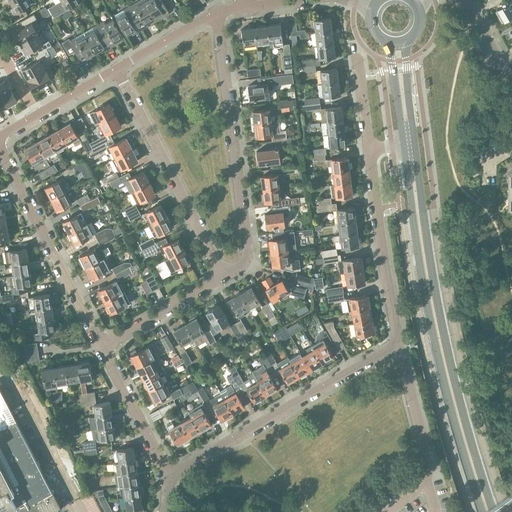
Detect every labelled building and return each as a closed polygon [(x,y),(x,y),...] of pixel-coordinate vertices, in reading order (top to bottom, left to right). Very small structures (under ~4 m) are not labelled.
[(9,0),(12,5),(14,7),(13,8),(16,14),(22,11),(24,16),(31,12),(28,7),(30,6),(26,0),(9,0)] [(53,0),(55,4),(48,8),(53,18),(70,8),(72,13),(78,9),(76,5),(79,3),(77,0),(53,0)] [(142,0),(140,0),(128,7),(141,30),(147,26),(146,25),(148,24),(147,23),(154,19),(142,0)] [(142,0),(154,19),(161,15),(161,16),(163,15),(164,17),(170,13),(163,3),(168,0),(142,0)] [(511,0),(509,0),(499,6),(501,8),(497,10),(497,11),(498,11),(504,21),(504,22),(511,17),(511,0)] [(45,7),(39,10),(46,22),(52,19),(45,7)] [(136,33),(141,30),(128,7),(114,15),(126,35),(133,31),(133,32),(135,31),(136,33)] [(23,27),(13,32),(19,43),(37,33),(31,23),(37,20),(34,13),(20,21),(23,27)] [(314,20),(316,33),(332,31),(331,26),(332,25),(331,20),(330,20),(330,18),(314,20)] [(103,22),(98,25),(111,47),(116,44),(115,43),(117,42),(116,41),(123,37),(113,19),(105,24),(103,22)] [(289,23),(291,36),(300,35),(305,34),(304,30),(297,30),(296,23),(289,23)] [(292,68),(290,50),(289,44),(283,45),(280,24),(279,25),(279,24),(273,25),(267,26),(269,42),(270,47),(273,47),(274,48),(279,47),(280,45),(283,45),(284,54),(282,54),(282,56),(283,69),(292,68)] [(98,25),(84,33),(95,53),(102,49),(102,50),(104,49),(105,51),(111,47),(98,25)] [(254,28),(256,44),(269,42),(267,26),(266,26),(260,26),(260,27),(254,28)] [(256,44),(254,28),(249,28),(243,28),(243,29),(241,29),(243,45),(256,44)] [(332,37),(332,31),(316,33),(317,46),(334,44),(333,43),(334,43),(333,36),(332,37)] [(37,33),(19,43),(25,53),(35,48),(38,53),(47,48),(47,49),(52,46),(48,39),(42,43),(37,33)] [(68,39),(62,42),(68,55),(75,51),(83,63),(88,60),(87,59),(89,58),(88,57),(95,53),(84,33),(69,41),(68,39)] [(317,46),(319,59),(335,57),(335,55),(336,55),(335,50),(334,50),(334,44),(317,46)] [(37,61),(22,70),(28,80),(46,70),(46,71),(50,68),(44,58),(50,55),(47,49),(47,48),(38,53),(34,55),(37,61)] [(67,58),(61,62),(65,68),(71,64),(67,58)] [(322,84),(338,82),(338,76),(338,70),(337,70),(337,69),(320,71),(322,84)] [(46,70),(28,80),(34,90),(51,81),(46,71),(46,70)] [(0,96),(11,90),(5,80),(0,82),(0,96)] [(272,82),(248,85),(250,99),(253,99),(254,100),(256,100),(256,99),(269,97),(268,89),(273,89),(272,82)] [(338,82),(322,84),(324,97),(340,95),(340,93),(340,87),(339,87),(338,82)] [(11,90),(0,96),(0,110),(16,101),(11,90)] [(305,100),(305,106),(320,104),(319,98),(305,100)] [(293,100),(277,102),(278,108),(293,106),(293,100)] [(100,122),(113,116),(115,115),(109,103),(107,104),(107,103),(102,105),(102,106),(89,113),(92,119),(97,116),(100,122)] [(300,107),(301,113),(321,110),(320,104),(305,106),(300,107)] [(327,122),(343,120),(342,115),(343,115),(342,108),(341,107),(325,109),(327,122)] [(253,124),(270,122),(269,116),(273,115),(273,109),(266,110),(266,109),(263,110),(253,111),(253,117),(252,117),(253,124)] [(100,122),(102,127),(98,129),(97,133),(100,138),(89,144),(92,149),(102,144),(112,138),(109,132),(121,126),(118,120),(116,121),(113,116),(100,122)] [(76,120),(82,131),(87,128),(81,118),(76,120)] [(328,135),(345,133),(344,131),(345,131),(344,125),(343,120),(327,122),(328,135)] [(270,122),(253,124),(254,131),(255,131),(256,137),(266,135),(266,136),(269,135),(276,134),(275,128),(271,129),(270,122)] [(92,149),(89,144),(83,132),(77,135),(76,134),(77,134),(75,131),(70,123),(58,130),(66,144),(72,140),(75,146),(81,143),(88,156),(92,149)] [(58,130),(47,136),(55,150),(66,144),(58,130)] [(345,133),(328,135),(330,148),(346,146),(346,144),(347,144),(346,138),(345,138),(345,133)] [(55,150),(47,136),(36,142),(45,156),(55,150)] [(113,152),(116,158),(128,152),(132,150),(129,144),(128,144),(128,143),(126,138),(106,148),(109,154),(113,152)] [(293,138),(281,140),(282,146),(298,144),(298,138),(293,138)] [(38,160),(45,156),(36,142),(24,149),(29,157),(29,158),(30,160),(31,160),(34,166),(40,163),(38,160)] [(92,149),(88,156),(89,158),(105,150),(102,144),(92,149)] [(269,149),(257,151),(258,165),(279,162),(278,154),(281,154),(280,146),(269,147),(269,149)] [(128,152),(116,158),(119,164),(116,166),(119,171),(137,161),(135,156),(132,150),(128,152)] [(333,172),(349,170),(349,169),(349,163),(348,163),(347,157),(336,159),(333,159),(334,159),(327,160),(328,166),(332,165),(333,172)] [(84,162),(73,167),(76,173),(87,167),(84,162)] [(52,168),(50,166),(38,173),(42,179),(54,172),(52,168)] [(73,166),(62,172),(65,177),(76,172),(73,166)] [(349,170),(333,172),(334,184),(349,183),(349,182),(351,181),(350,175),(349,175),(349,170)] [(105,184),(110,181),(119,177),(116,171),(102,178),(105,184)] [(131,178),(128,180),(125,181),(128,186),(131,192),(149,183),(146,176),(143,172),(134,176),(131,177),(131,178)] [(272,175),(261,176),(262,182),(261,182),(262,188),(263,188),(264,189),(279,187),(278,180),(282,180),(281,174),(275,175),(272,175)] [(119,177),(110,181),(113,187),(124,181),(121,176),(119,177)] [(47,192),(51,199),(71,189),(68,182),(66,183),(63,178),(57,181),(55,182),(45,187),(48,192),(47,192)] [(153,189),(149,183),(131,192),(135,199),(137,203),(143,200),(143,201),(145,200),(145,199),(155,194),(152,189),(153,189)] [(349,183),(334,184),(330,185),(332,198),(352,195),(352,194),(353,194),(353,188),(351,188),(351,187),(350,187),(349,183)] [(264,200),(264,201),(270,201),(284,199),(283,186),(279,187),(264,189),(264,193),(263,193),(263,195),(262,195),(262,201),(264,200)] [(75,201),(73,198),(77,196),(73,187),(71,189),(51,199),(54,206),(55,205),(57,210),(66,205),(67,206),(69,204),(75,201)] [(80,205),(91,200),(87,194),(77,200),(80,205)] [(284,199),(270,201),(271,207),(299,203),(298,197),(284,199)] [(94,206),(91,200),(80,205),(83,211),(94,206)] [(338,223),(355,220),(353,207),(337,209),(336,203),(331,204),(319,205),(316,206),(317,212),(337,209),(338,223)] [(125,217),(138,210),(135,204),(122,211),(125,217)] [(152,224),(167,216),(163,210),(160,205),(151,210),(148,211),(149,211),(143,214),(145,220),(149,218),(152,224)] [(141,216),(138,210),(125,217),(128,222),(141,216)] [(81,212),(75,215),(70,217),(71,218),(63,221),(66,226),(65,227),(68,234),(87,224),(81,212)] [(267,226),(273,225),(273,228),(275,228),(275,227),(284,226),(283,212),(265,214),(267,227),(266,227),(266,228),(267,228),(267,226)] [(167,216),(152,224),(155,230),(151,231),(154,237),(160,234),(163,233),(172,228),(169,223),(170,223),(167,216)] [(355,220),(338,223),(340,235),(357,232),(355,220)] [(87,224),(68,234),(72,240),(72,239),(75,245),(83,241),(83,240),(84,239),(84,240),(87,238),(93,235),(87,224)] [(7,227),(0,227),(0,240),(9,239),(7,227)] [(97,240),(108,234),(105,228),(94,234),(97,240)] [(312,229),(303,230),(291,231),(292,237),(313,235),(312,229)] [(357,232),(340,235),(333,236),(333,242),(341,241),(342,248),(358,246),(357,232)] [(108,234),(97,240),(100,245),(111,240),(108,234)] [(142,250),(155,243),(152,238),(139,245),(142,250)] [(165,259),(169,257),(183,250),(184,250),(181,243),(180,243),(177,238),(168,243),(165,244),(165,245),(159,248),(165,259)] [(272,253),(288,251),(286,238),(269,240),(270,249),(271,249),(272,253)] [(155,243),(142,250),(145,256),(158,249),(155,243)] [(102,248),(99,250),(97,247),(91,250),(91,249),(89,251),(80,256),(86,267),(103,258),(106,256),(102,248)] [(26,248),(10,251),(10,250),(4,251),(6,264),(12,263),(28,261),(26,248)] [(323,257),(337,255),(336,249),(321,251),(322,258),(323,257)] [(183,250),(169,257),(175,268),(189,261),(185,253),(184,254),(183,250)] [(288,258),(288,251),(272,253),(272,254),(270,254),(271,260),(272,260),(272,266),(280,265),(281,269),(293,271),(300,270),(299,259),(292,260),(292,258),(288,258)] [(337,255),(323,257),(324,264),(338,261),(337,255)] [(345,266),(345,272),(362,269),(363,269),(362,263),(361,263),(360,257),(353,259),(353,258),(351,258),(351,259),(340,261),(341,267),(345,266)] [(109,270),(103,258),(86,267),(92,279),(101,275),(103,273),(109,270)] [(12,263),(14,275),(30,272),(28,261),(12,263)] [(115,274),(129,268),(132,266),(130,263),(123,263),(112,268),(115,274)] [(129,268),(115,274),(118,280),(132,273),(129,268)] [(362,269),(345,272),(348,286),(364,283),(363,274),(362,274),(362,269)] [(14,275),(9,276),(11,288),(12,294),(27,291),(26,285),(32,285),(30,272),(14,275)] [(296,273),(295,278),(313,284),(313,278),(296,273)] [(152,277),(146,280),(152,291),(157,289),(152,277)] [(313,284),(295,278),(293,285),(286,282),(284,284),(281,280),(273,285),(269,277),(262,281),(266,289),(273,301),(272,299),(276,296),(278,297),(279,298),(280,297),(280,296),(286,293),(303,298),(306,289),(312,290),(313,284)] [(152,291),(146,280),(141,283),(147,294),(152,291)] [(105,301),(124,291),(121,285),(119,286),(116,281),(110,284),(108,285),(98,290),(101,295),(100,295),(103,301),(105,300),(105,301)] [(330,288),(331,294),(343,293),(343,292),(342,286),(330,288)] [(240,293),(248,308),(254,304),(256,308),(261,305),(258,299),(257,296),(256,296),(251,287),(246,290),(246,289),(240,293)] [(124,305),(130,302),(124,291),(105,301),(107,305),(106,305),(110,313),(116,310),(117,313),(126,308),(124,305)] [(248,308),(240,293),(233,297),(234,297),(229,300),(233,308),(235,311),(236,312),(235,313),(236,314),(237,314),(239,318),(245,315),(242,311),(248,308)] [(343,293),(331,294),(327,295),(328,302),(344,299),(343,293)] [(12,294),(0,295),(0,302),(13,300),(12,294)] [(52,306),(50,294),(28,298),(30,310),(35,309),(52,306)] [(354,310),(368,308),(370,308),(367,295),(359,296),(346,298),(347,305),(352,304),(354,310)] [(273,314),(267,303),(262,306),(268,317),(273,314)] [(229,323),(219,305),(214,308),(213,307),(207,311),(208,311),(206,312),(216,330),(222,326),(224,329),(230,326),(228,323),(229,323)] [(35,309),(37,321),(54,318),(52,306),(35,309)] [(355,316),(356,323),(372,320),(371,312),(369,312),(368,308),(354,310),(351,310),(353,317),(355,316)] [(204,319),(199,322),(196,318),(195,318),(194,316),(189,320),(189,321),(185,324),(193,339),(196,343),(207,337),(214,349),(219,346),(204,319)] [(273,325),(278,322),(275,316),(269,319),(273,325)] [(33,334),(34,340),(50,337),(49,331),(55,330),(54,318),(37,321),(39,333),(33,334)] [(241,333),(242,335),(247,332),(240,320),(235,323),(241,333)] [(372,320),(356,323),(354,323),(355,329),(357,329),(358,335),(356,335),(356,336),(365,335),(366,337),(372,334),(372,333),(375,333),(372,320)] [(182,345),(193,339),(185,324),(174,330),(182,345)] [(286,329),(290,336),(294,333),(290,326),(286,329)] [(340,337),(334,327),(327,328),(334,341),(340,337)] [(290,336),(286,329),(282,331),(286,338),(290,336)] [(319,341),(311,346),(321,363),(333,357),(330,352),(335,350),(327,334),(325,331),(324,331),(323,330),(319,333),(320,334),(316,336),(319,341)] [(249,346),(242,335),(241,333),(236,335),(244,349),(249,346)] [(173,348),(167,336),(161,339),(167,351),(173,348)] [(36,343),(24,345),(25,351),(37,349),(36,343)] [(300,352),(310,370),(321,363),(311,346),(300,352)] [(137,367),(151,360),(145,348),(139,351),(137,352),(135,349),(130,352),(131,355),(137,367)] [(180,354),(182,357),(187,365),(192,362),(186,351),(180,354)] [(270,352),(264,355),(270,365),(275,362),(270,352)] [(289,359),(291,362),(299,376),(310,370),(300,352),(289,359)] [(270,365),(264,355),(257,359),(262,367),(264,366),(265,368),(270,365)] [(154,358),(151,360),(137,367),(143,379),(163,368),(159,369),(154,358)] [(77,364),(80,380),(92,378),(92,377),(93,377),(92,371),(91,371),(89,362),(77,364)] [(299,376),(291,362),(279,369),(283,375),(282,375),(283,377),(284,377),(287,383),(299,376)] [(68,382),(80,380),(77,364),(65,366),(68,382)] [(68,382),(65,366),(53,368),(56,384),(68,382)] [(229,369),(232,373),(232,374),(238,384),(243,382),(234,366),(229,369)] [(56,384),(53,368),(41,370),(44,386),(56,384)] [(166,374),(163,368),(143,379),(149,390),(163,383),(160,377),(166,374)] [(252,373),(265,396),(276,389),(269,376),(270,376),(268,374),(266,370),(260,373),(259,370),(252,373)] [(265,396),(252,373),(247,376),(252,385),(246,388),(254,402),(265,396)] [(238,384),(232,374),(227,377),(231,384),(225,387),(227,390),(221,393),(233,414),(239,410),(239,409),(244,407),(237,394),(242,392),(238,385),(238,384)] [(173,398),(191,390),(196,387),(193,382),(170,393),(173,398)] [(169,394),(163,383),(149,390),(155,402),(161,398),(161,399),(163,398),(162,398),(169,394)] [(204,402),(197,390),(196,387),(191,390),(199,405),(204,402)] [(197,390),(204,402),(205,403),(210,401),(203,387),(197,390)] [(0,511),(54,511),(61,509),(0,389),(0,511)] [(83,400),(95,398),(94,392),(82,394),(83,400)] [(233,414),(221,393),(215,396),(217,399),(211,403),(216,411),(221,420),(226,417),(227,418),(233,414)] [(95,398),(83,400),(84,406),(93,404),(96,404),(95,398)] [(93,404),(95,416),(112,414),(110,402),(96,404),(93,404)] [(172,409),(169,404),(158,410),(162,415),(172,409)] [(191,416),(201,432),(206,429),(206,427),(211,424),(201,406),(195,409),(197,413),(191,416)] [(113,426),(112,414),(95,416),(97,428),(113,426)] [(180,423),(189,439),(190,439),(189,437),(194,434),(194,436),(201,432),(191,416),(180,423)] [(65,433),(69,433),(67,422),(60,423),(65,433)] [(189,439),(180,423),(174,426),(172,423),(167,426),(177,444),(183,441),(183,442),(189,439)] [(97,428),(91,429),(93,439),(97,439),(97,441),(99,440),(115,438),(113,426),(97,428)] [(97,453),(96,447),(84,449),(85,455),(97,453)] [(128,460),(135,459),(133,447),(128,448),(117,450),(119,462),(128,460)] [(120,472),(121,473),(137,470),(135,459),(128,460),(119,462),(113,462),(114,473),(120,472)] [(88,479),(89,479),(92,479),(89,467),(83,468),(88,479)] [(137,470),(121,473),(122,485),(139,482),(137,470)] [(122,485),(124,497),(141,494),(139,482),(122,485)] [(141,494),(124,497),(126,511),(134,510),(134,508),(143,507),(141,494)] [(100,501),(105,511),(110,511),(112,511),(106,500),(100,501)]
